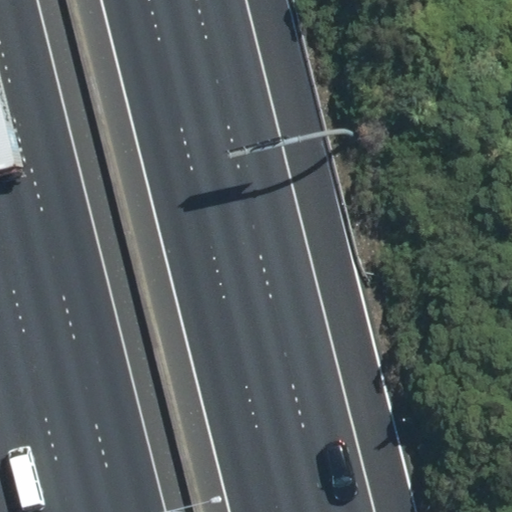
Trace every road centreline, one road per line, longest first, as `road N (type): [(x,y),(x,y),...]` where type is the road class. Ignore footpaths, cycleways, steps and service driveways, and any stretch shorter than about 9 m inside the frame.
road 1 (motorway): [(149,0),(276,511)]
road 2 (motorway): [(120,511),(0,27)]
